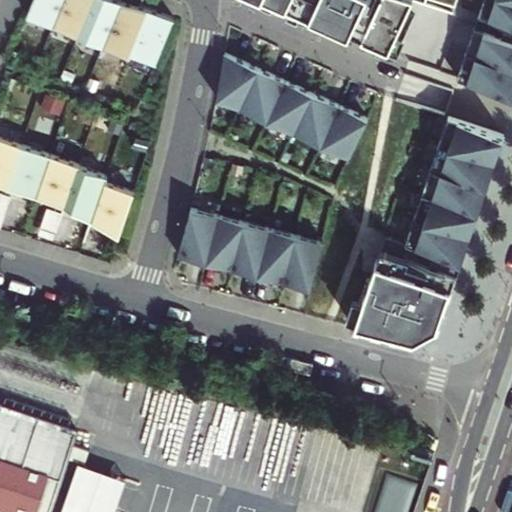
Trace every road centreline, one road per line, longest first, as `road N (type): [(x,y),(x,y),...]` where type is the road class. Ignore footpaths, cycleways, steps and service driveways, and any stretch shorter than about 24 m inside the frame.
road 1 (residential): [(139,302),(489,396)]
road 2 (residential): [(208,0),(184,138),(139,302)]
road 3 (residential): [(0,261),(139,302)]
road 4 (primary): [(489,396),(453,511)]
